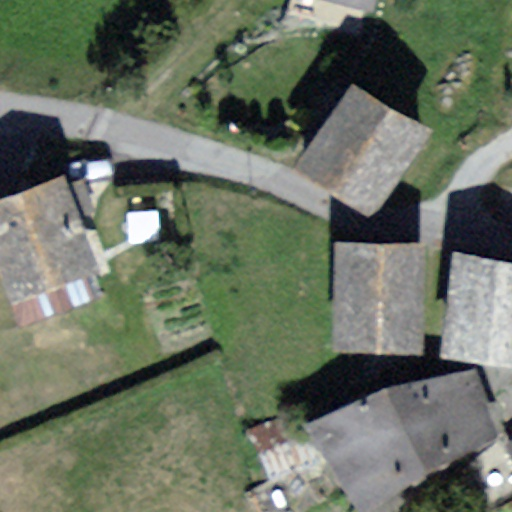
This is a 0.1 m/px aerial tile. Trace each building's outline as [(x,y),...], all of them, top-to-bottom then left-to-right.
[(423,126),(354,81),(303,159),(372,205),(423,126)] [(78,212),(92,207),(82,181),(68,187),(63,173),(0,196),(0,248),(26,319),(95,294),(84,265),(96,260),(78,212)] [(423,244),(340,241),(338,337),(420,340),(423,244)] [(511,263),(456,257),(444,346),(511,354),(511,263)] [(492,430),(472,373),(315,422),(362,497),(492,430)]
